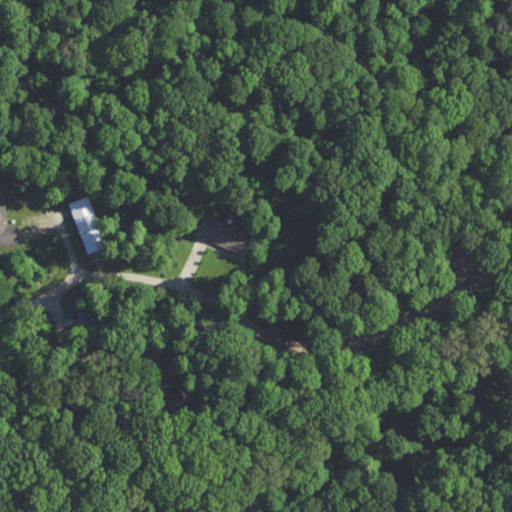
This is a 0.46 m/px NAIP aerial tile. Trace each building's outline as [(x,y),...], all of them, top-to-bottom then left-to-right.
[(0,244),(19,245),(20,225),(5,224),(6,195),(0,194),(0,244)] [(86,253),(107,247),(91,195),(71,201),(86,253)] [(204,214),(195,233),(247,256),(255,236),(204,214)] [(92,328),(92,311),(79,310),(78,327),(92,328)] [(165,387),(168,409),(193,406),(189,383),(165,387)]
